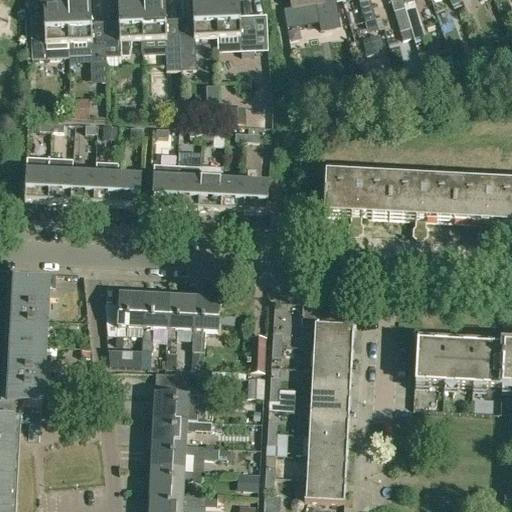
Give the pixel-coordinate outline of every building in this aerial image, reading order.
[(194,40),(181,40),(181,57),(182,73),(197,72),(196,42),(218,41),(216,0),(212,0),(193,1),(194,40)] [(254,28),(241,29),(239,0),(216,0),(218,41),(240,40),(241,55),(255,54),(254,28)] [(341,30),(339,15),(335,0),(291,0),(293,11),(285,12),(288,29),(293,28),(319,24),(321,33),(341,30)] [(377,22),(370,0),(350,0),(351,1),(354,0),(359,0),(366,25),(377,22)] [(405,7),(402,0),(391,0),(394,10),(405,7)] [(402,0),(405,7),(406,10),(412,30),(422,27),(414,0),(402,0)] [(462,0),(461,0),(450,0),(454,10),(462,7),(460,1),(462,0)] [(165,2),(142,3),(144,43),(166,43),(167,74),(182,73),(181,57),(181,40),(167,41),(165,2)] [(106,43),(107,60),(130,59),(132,44),(144,43),(142,3),(118,4),(119,31),(106,31),(106,43)] [(93,60),(107,60),(106,43),(106,31),(92,32),(91,5),(68,6),(69,46),(70,60),(93,59),(93,60)] [(70,60),(69,46),(68,6),(44,7),(45,18),(31,19),(32,63),(70,61),(70,60)] [(415,39),(412,30),(406,10),(395,14),(404,43),(415,39)] [(511,55),(509,48),(483,58),(494,89),(511,81),(511,55)] [(449,57),(423,65),(427,79),(433,100),(461,95),(455,75),(449,57)] [(458,74),(464,92),(483,88),(475,68),(458,74)] [(427,79),(424,70),(396,78),(402,97),(404,104),(433,100),(427,79)] [(365,79),(372,106),(402,97),(396,78),(394,71),(365,79)] [(348,109),(345,93),(323,97),(326,113),(348,109)] [(88,102),(71,102),(72,122),(89,121),(88,102)] [(39,107),(29,107),(30,118),(39,118),(39,107)] [(245,110),(229,110),(230,127),(246,127),(245,110)] [(183,126),(182,114),(175,114),(170,119),(170,127),(183,126)] [(39,135),(52,136),(53,128),(40,127),(39,135)] [(53,128),(52,136),(63,136),(64,128),(53,128)] [(98,130),(85,129),(85,137),(97,138),(98,130)] [(118,130),(103,129),(102,143),(118,144),(118,130)] [(131,131),(130,140),(142,140),(143,132),(131,131)] [(156,133),(156,141),(168,141),(169,133),(156,133)] [(202,143),(202,135),(190,134),(189,143),(202,143)] [(202,135),(202,143),(213,144),(213,136),(202,135)] [(247,146),(248,138),(235,137),(235,145),(247,146)] [(248,138),(247,146),(259,146),(259,138),(248,138)] [(25,204),(48,205),(50,175),(50,163),(27,161),(25,204)] [(50,163),(50,175),(48,205),(71,206),(72,176),(73,164),(50,163)] [(96,166),(95,177),(94,208),(116,209),(118,178),(119,167),(96,166)] [(175,212),(177,181),(177,169),(155,168),(154,180),(153,180),(152,211),(175,212)] [(198,213),(200,183),(200,171),(177,169),(177,181),(175,212),(198,213)] [(72,176),(71,206),(94,208),(95,177),(72,176)] [(118,178),(116,209),(140,210),(141,180),(118,178)] [(388,181),(355,179),(326,178),(324,219),(351,220),(351,226),(349,228),(348,236),(350,238),(361,238),(363,237),(363,229),(362,227),(362,221),(385,222),(388,181)] [(426,224),(451,225),(453,185),(388,181),(385,222),(416,224),(415,230),(413,232),(413,239),(414,241),(426,242),(428,240),(428,232),(426,230),(426,224)] [(200,183),(198,213),(221,214),(222,184),(200,183)] [(221,214),(243,215),(245,185),(222,184),(221,214)] [(268,186),(245,185),(243,215),(266,216),(268,186)] [(491,228),(511,228),(511,187),(453,185),(451,225),(481,227),(480,233),(478,235),(478,243),(479,245),(491,245),(493,244),(493,236),(491,234),(491,228)] [(42,411),(48,289),(56,290),(56,278),(31,276),(30,288),(14,288),(7,409),(0,408),(0,511),(10,511),(14,426),(20,426),(21,410),(36,411),(42,411)] [(143,356),(146,298),(120,297),(119,308),(105,307),(109,340),(118,340),(118,339),(142,341),(141,356),(143,356)] [(170,300),(146,298),(143,356),(152,356),(153,333),(168,334),(170,300)] [(195,301),(170,300),(168,334),(168,341),(176,342),(177,334),(193,335),(195,301)] [(204,356),(205,336),(217,336),(219,302),(195,301),(193,335),(192,355),(204,356)] [(336,309),(302,307),(301,328),(315,329),(314,351),(352,353),(353,332),(356,332),(356,331),(334,330),(336,309)] [(282,337),(273,337),(272,349),(282,349),(282,337)] [(250,345),(248,376),(263,376),(264,346),(250,345)] [(511,350),(417,345),(415,388),(511,392),(511,350)] [(281,361),(282,349),(272,349),(271,361),(281,361)] [(352,353),(314,351),(312,373),(351,375),(352,353)] [(177,357),(166,356),(166,372),(176,373),(177,357)] [(312,373),(311,395),(350,397),(351,375),(312,373)] [(157,377),(155,423),(188,425),(188,410),(196,410),(197,399),(179,398),(180,378),(157,377)] [(271,381),(270,393),(279,393),(279,381),(271,381)] [(247,401),(263,402),(264,382),(248,382),(247,401)] [(270,393),(270,405),(278,405),(279,393),(270,393)] [(350,397),(311,395),(310,417),(349,419),(350,397)] [(310,417),(309,439),(348,441),(349,419),(310,417)] [(211,425),(188,425),(155,423),(153,448),(186,450),(187,433),(211,434),(211,425)] [(268,425),(268,437),(277,437),(278,425),(268,425)] [(277,437),(268,437),(267,448),(276,449),(277,437)] [(347,463),(348,441),(309,439),(308,461),(347,463)] [(152,473),(185,475),(201,476),(201,475),(204,475),(204,463),(217,464),(218,452),(186,450),(153,448),(152,473)] [(308,461),(306,483),(345,485),(347,463),(308,461)] [(266,469),(265,481),(274,481),(275,469),(266,469)] [(201,476),(185,475),(152,473),(151,498),(184,499),(185,483),(201,484),(201,476)] [(237,493),(258,495),(259,478),(238,476),(237,493)] [(274,493),(274,481),(265,481),(265,493),(274,493)] [(344,507),(345,485),(306,483),(305,505),(344,507)] [(151,498),(150,511),(183,511),(183,509),(191,509),(192,500),(184,499),(151,498)] [(279,511),(281,499),(265,499),(263,511),(279,511)]
